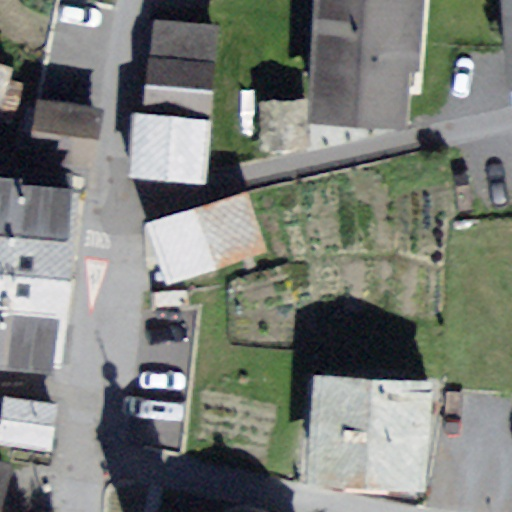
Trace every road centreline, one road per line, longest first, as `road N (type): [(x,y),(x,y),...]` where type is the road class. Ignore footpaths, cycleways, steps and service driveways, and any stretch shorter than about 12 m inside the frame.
road 1 (residential): [(105,201),(134,203),(511,116)]
road 2 (residential): [(63,460),(363,511)]
road 3 (residential): [(105,201),(63,460)]
road 4 (residential): [(135,0),(105,201)]
